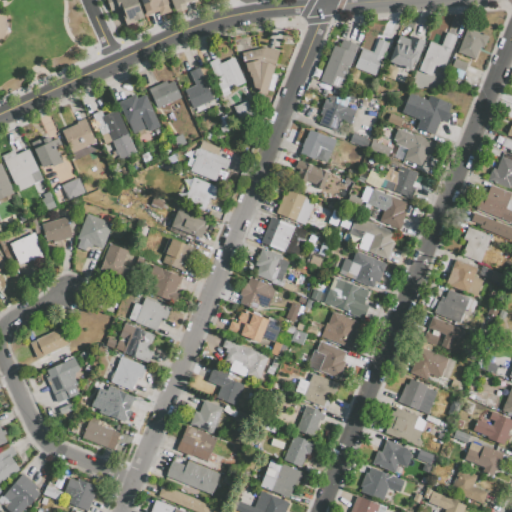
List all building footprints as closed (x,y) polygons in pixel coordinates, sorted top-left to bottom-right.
[(105,0),(110,11),(119,8),(126,26),(137,21),(136,19),(142,17),(135,0),(105,0)] [(139,0),(144,11),(145,11),(147,15),(158,11),(160,15),(170,11),(166,0),(139,0)] [(169,0),(173,10),(174,9),(175,13),(186,9),(184,4),(195,0),(169,0)] [(466,28),(456,52),(474,59),(479,46),(483,48),(488,36),(466,28)] [(429,41),(418,70),(430,75),(434,65),(443,69),(456,36),(446,32),(440,46),(429,41)] [(397,35),(387,62),(409,70),(412,61),(415,63),(424,40),(410,35),(408,39),(397,35)] [(235,40),(237,54),(252,87),(257,88),(256,94),(255,99),(267,106),(270,98),(264,95),(278,51),(265,48),(253,47),(249,36),(235,40)] [(361,48),(353,67),(374,76),(388,43),(378,38),(372,52),(361,48)] [(333,45),(319,80),(311,77),(308,84),(337,95),(357,45),(342,39),(339,47),(333,45)] [(208,62),(215,78),(214,78),(220,93),(244,82),(233,57),(219,63),(217,58),(208,62)] [(454,58),(451,66),(456,69),(453,76),(461,79),(467,63),(454,58)] [(386,64),(382,76),(393,80),(397,68),(386,64)] [(184,90),(193,109),(212,100),(205,83),(206,83),(199,67),(189,71),(195,85),(184,90)] [(146,90),(155,109),(157,108),(158,112),(161,110),(170,129),(179,125),(183,134),(197,128),(178,84),(175,86),(173,81),(167,84),(166,81),(146,90)] [(428,95),(427,100),(408,93),(401,113),(419,120),(416,127),(433,134),(439,121),(446,124),(450,114),(446,112),(449,104),(428,95)] [(118,102),(135,138),(159,127),(157,124),(160,123),(148,97),(145,98),(144,95),(136,98),(135,95),(118,102)] [(339,122),(349,126),(355,111),(324,99),(320,109),(321,109),(319,114),(321,115),(318,124),(336,131),(339,122)] [(231,107),(239,123),(254,116),(247,100),(231,107)] [(91,115),(101,135),(107,132),(120,160),(136,152),(116,109),(103,115),(101,110),(91,115)] [(385,121),(398,127),(402,119),(389,113),(385,121)] [(60,131),(71,154),(95,142),(84,118),(76,122),(76,123),(60,131)] [(366,148),(372,133),(356,127),(354,133),(352,133),(349,141),(366,148)] [(298,154),(315,161),(319,150),(329,154),(335,140),(308,129),(298,154)] [(402,159),(420,167),(426,153),(430,155),(435,143),(412,133),(412,135),(397,129),(392,139),(395,140),(394,143),(406,149),(402,159)] [(172,138),(176,148),(185,143),(181,134),(172,138)] [(30,143),(41,167),(61,159),(57,151),(55,152),(48,136),(30,143)] [(511,154),(511,141),(503,138),(499,149),(511,154)] [(195,149),(193,155),(195,156),(189,171),(215,181),(220,168),(225,170),(229,160),(217,155),(220,148),(201,141),(198,148),(195,149)] [(371,141),(380,144),(381,142),(387,145),(386,147),(390,148),(386,157),(368,149),(371,141)] [(1,156),(17,191),(42,179),(28,150),(15,156),(13,150),(1,156)] [(501,156),(511,160),(511,187),(510,187),(509,190),(486,181),(492,167),(495,169),(501,156)] [(51,167),(60,187),(62,186),(68,200),(85,193),(79,178),(77,179),(68,160),(51,167)] [(0,198),(13,193),(0,163),(0,198)] [(307,164),(328,172),(321,190),(300,182),(307,164)] [(381,178),(387,180),(383,188),(406,197),(411,184),(412,184),(417,173),(399,166),(396,173),(385,169),(381,178)] [(193,177),(183,202),(203,210),(208,197),(213,199),(218,187),(193,177)] [(474,208),(511,223),(511,211),(504,208),(510,193),(489,184),(483,199),(479,197),(474,208)] [(275,213),(305,225),(315,200),(288,189),(286,196),(282,194),(275,213)] [(378,222),(398,230),(405,213),(402,211),(406,202),(386,194),(386,193),(382,191),(382,193),(372,189),(366,204),(383,210),(378,222)] [(41,202),(47,213),(57,208),(50,194),(43,197),(44,201),(41,202)] [(176,211),(170,226),(199,238),(204,226),(206,220),(181,209),(180,213),(176,211)] [(86,213),(76,238),(79,240),(76,248),(84,251),(86,247),(90,249),(91,245),(102,249),(112,223),(86,213)] [(470,223),(511,240),(511,228),(474,213),(470,223)] [(331,216),(330,219),(329,219),(325,229),(334,233),(340,220),(331,216)] [(66,217),(71,237),(52,242),(51,240),(45,242),(40,224),(66,217)] [(260,243),(295,257),(302,238),(292,234),(295,227),(270,217),(260,243)] [(357,248),(387,260),(393,242),(390,241),(394,232),(354,217),(349,229),(362,234),(357,248)] [(0,219),(0,231),(8,227),(4,218),(0,219)] [(461,255),(479,262),(490,236),(467,227),(462,239),(467,241),(461,255)] [(32,233),(44,256),(32,262),(29,258),(18,264),(9,244),(32,233)] [(168,237),(161,252),(165,254),(161,262),(184,272),(194,248),(168,237)] [(331,241),(328,249),(334,251),(337,243),(331,241)] [(109,243),(98,272),(123,282),(128,268),(122,265),(127,250),(109,243)] [(254,264),(258,266),(254,275),(279,284),(288,262),(280,259),(282,256),(260,247),(254,264)] [(338,274),(372,288),(375,280),(378,281),(385,263),(355,251),(351,260),(344,258),(338,274)] [(308,264),(318,268),(322,259),(311,255),(308,264)] [(476,296),(482,280),(473,277),(476,267),(455,259),(445,284),(476,296)] [(153,265),(147,278),(155,281),(149,293),(173,304),(177,294),(174,293),(181,277),(153,265)] [(493,272),(490,280),(503,286),(507,278),(493,272)] [(323,303),(362,319),(368,305),(363,303),(368,290),(358,286),(358,287),(333,277),(323,303)] [(239,303),(255,310),(257,305),(266,309),(274,287),(249,278),(247,283),(244,282),(239,295),(242,296),(239,303)] [(309,298),(317,301),(321,292),(313,288),(309,298)] [(433,312),(461,322),(465,310),(471,313),(475,301),(467,298),(468,297),(448,290),(445,297),(441,296),(439,301),(438,301),(433,312)] [(144,297),(140,305),(134,303),(128,319),(155,331),(161,317),(165,319),(170,307),(144,297)] [(302,312),(308,314),(313,302),(307,299),(302,312)] [(283,321),(296,326),(298,319),(295,318),(300,306),(291,302),(283,321)] [(227,329),(237,333),(236,335),(258,343),(260,336),(273,342),(280,325),(243,310),(242,312),(239,311),(236,319),(238,320),(237,324),(230,321),(227,329)] [(320,337),(351,349),(358,332),(354,330),(358,322),(332,312),(327,325),(325,324),(320,337)] [(427,328),(444,335),(440,346),(449,349),(454,337),(462,340),(465,330),(431,317),(427,328)] [(123,323),(118,338),(126,341),(125,342),(118,340),(114,350),(148,362),(152,350),(148,349),(153,335),(123,323)] [(29,343),(37,359),(67,345),(60,328),(29,343)] [(425,332),(438,337),(434,346),(422,341),(425,332)] [(116,341),(113,348),(105,345),(108,337),(116,341)] [(246,374),(259,379),(268,357),(224,340),(221,347),(226,348),(224,352),(227,353),(224,360),(232,363),(233,360),(242,363),(241,366),(248,369),(246,374)] [(318,370),(338,378),(345,361),(342,360),(345,351),(319,341),(315,353),(324,356),(318,370)] [(270,353),(282,358),(286,347),(274,342),(270,353)] [(409,373),(425,379),(427,373),(440,378),(448,359),(420,348),(418,354),(413,353),(412,357),(415,358),(409,373)] [(302,353),(299,360),(307,363),(310,356),(302,353)] [(274,356),(270,366),(276,368),(279,358),(274,356)] [(119,357),(114,372),(108,369),(104,379),(131,390),(135,378),(140,380),(145,367),(119,357)] [(45,370),(48,376),(45,378),(56,403),(69,397),(66,390),(77,385),(72,373),(79,370),(73,358),(45,370)] [(215,398),(234,406),(242,385),(226,378),(227,373),(212,367),(207,381),(220,386),(215,398)] [(302,399),(322,407),(325,399),(326,400),(329,394),(333,395),(337,383),(312,373),(302,399)] [(397,402),(426,415),(436,391),(426,387),(426,385),(410,378),(407,385),(405,384),(397,402)] [(453,379),(450,386),(461,391),(464,383),(453,379)] [(501,411),(511,414),(511,385),(501,411)] [(108,386),(106,391),(98,388),(91,406),(99,409),(98,412),(123,422),(125,416),(128,418),(131,410),(128,409),(133,396),(130,394),(130,395),(118,391),(118,390),(108,386)] [(481,396),(478,402),(489,406),(491,400),(481,396)] [(189,425),(212,434),(222,408),(203,400),(198,412),(194,411),(189,425)] [(295,430),(313,437),(320,419),(322,420),(325,413),(305,405),(295,430)] [(384,433),(419,448),(422,442),(416,439),(420,431),(412,428),(417,416),(396,407),(394,412),(390,410),(384,426),(386,427),(384,433)] [(76,409),(69,427),(81,432),(88,414),(76,409)] [(471,430),(486,436),(485,438),(503,445),(505,440),(508,441),(510,434),(508,433),(510,429),(511,430),(511,419),(490,411),(487,419),(492,420),(491,425),(476,419),(471,430)] [(88,421),(82,438),(113,450),(119,434),(88,421)] [(176,449),(206,462),(216,438),(186,425),(176,449)] [(455,430),(455,429),(469,435),(465,444),(452,438),(455,430)] [(283,460),(301,467),(306,455),(309,456),(314,443),(293,435),(283,460)] [(393,473),(404,447),(386,440),(381,452),(377,451),(371,465),(393,473)] [(463,459),(483,467),(481,472),(492,476),(494,471),(496,472),(504,454),(483,445),(483,447),(470,442),(463,459)] [(0,451),(10,445),(15,454),(10,457),(19,470),(0,481),(0,451)] [(419,449),(434,455),(430,465),(415,459),(419,449)] [(259,486),(288,498),(293,485),(297,486),(302,472),(270,459),(259,486)] [(165,476),(211,495),(219,474),(187,461),(185,465),(172,460),(165,476)] [(370,467),(403,481),(398,492),(387,487),(381,501),(359,492),(361,487),(359,486),(365,472),(367,473),(370,467)] [(450,492),(481,504),(486,492),(472,487),(476,475),(459,468),(450,492)] [(21,473),(2,497),(8,502),(4,507),(9,511),(21,511),(26,506),(27,508),(39,494),(35,490),(37,487),(21,473)] [(69,478),(63,493),(70,496),(67,503),(87,511),(95,492),(92,491),(94,486),(77,479),(77,481),(69,478)] [(42,494),(46,485),(62,493),(59,501),(42,494)] [(195,511),(207,511),(210,505),(162,486),(158,497),(195,511)] [(233,510),(238,511),(281,511),(286,501),(260,491),(253,507),(237,501),(233,510)] [(427,502),(444,509),(442,511),(462,511),(465,506),(449,499),(450,498),(431,491),(427,502)] [(349,511),(375,511),(379,504),(356,496),(349,511)] [(185,511),(155,500),(150,511),(185,511)]
